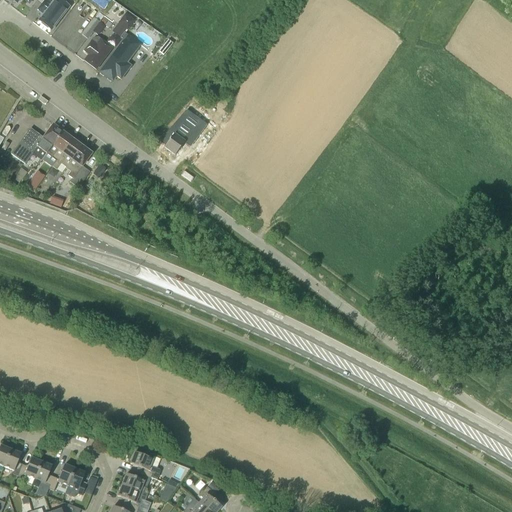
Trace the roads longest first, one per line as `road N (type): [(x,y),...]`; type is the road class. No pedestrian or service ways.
road 1 (unclassified): [(511,426),(50,91)]
road 2 (primary): [(511,446),(218,295),(0,209)]
road 3 (primary): [(0,230),(247,327),(511,465)]
road 4 (residential): [(95,511),(106,463),(0,428)]
